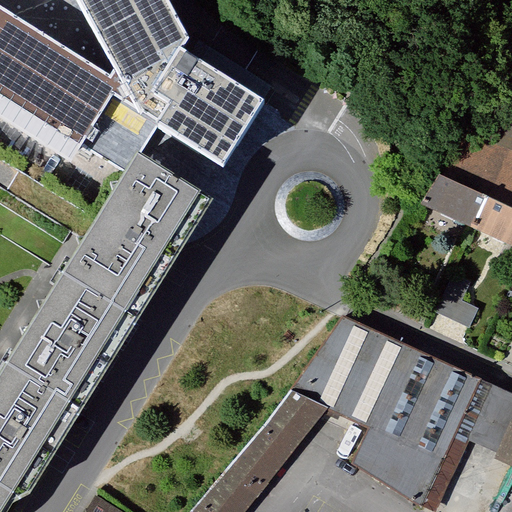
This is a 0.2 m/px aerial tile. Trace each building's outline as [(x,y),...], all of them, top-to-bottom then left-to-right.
[(184,0),(93,0),(130,69),(157,119),(178,133),(191,113),(171,101),(201,54),(208,44),(184,0)] [(157,119),(130,69),(121,83),(8,11),(0,23),(0,117),(81,168),(125,100),(157,119)] [(191,113),(178,133),(248,175),(290,109),(201,54),(171,101),(191,113)] [(511,207),(511,150),(470,133),(447,177),(495,200),(511,207)] [(0,511),(31,511),(223,203),(159,161),(0,413),(0,511)] [(480,230),(495,200),(447,177),(443,175),(428,206),(480,230)] [(511,245),(511,207),(495,200),(480,230),(511,245)] [(298,394),(337,414),(373,435),(355,469),(425,511),(428,511),(486,385),(347,320),(298,394)] [(298,394),(197,511),(256,511),(337,414),(298,394)] [(511,436),(499,464),(511,469),(511,436)] [(122,511),(102,499),(93,511),(122,511)]
